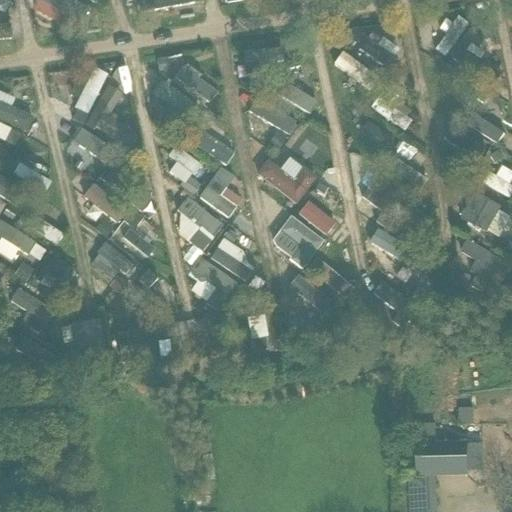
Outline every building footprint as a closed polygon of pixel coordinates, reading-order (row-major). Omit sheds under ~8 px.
[(48,7),(41,21),(52,26),(56,18),(82,31),(92,9),(72,0),(36,0),(36,1),(48,7)] [(141,0),(140,0),(142,14),(193,7),(192,0),(141,0)] [(458,13),(440,35),(443,38),(435,49),(445,57),(471,23),(458,13)] [(488,28),(479,30),(481,40),(490,38),(488,28)] [(362,29),(348,32),(350,45),(365,42),(362,29)] [(366,41),(359,52),(387,71),(394,60),(366,41)] [(284,49),(245,51),(246,66),(284,64),(284,49)] [(342,52),(334,65),(363,84),(371,71),(342,52)] [(438,63),(430,76),(467,99),(472,92),(475,86),(438,63)] [(218,95),(199,82),(202,78),(188,67),(182,70),(174,80),(210,106),(218,95)] [(93,68),(75,117),(90,122),(107,73),(93,68)] [(107,85),(94,115),(110,122),(123,92),(107,85)] [(168,95),(187,115),(194,109),(175,88),(168,95)] [(8,104),(0,100),(0,115),(20,124),(31,99),(13,92),(8,104)] [(482,92),(475,101),(482,106),(488,97),(482,92)] [(402,134),(412,123),(383,97),(373,107),(402,134)] [(300,117),(257,98),(249,115),(292,134),(300,117)] [(471,127),(500,144),(507,133),(478,116),(471,127)] [(0,140),(6,143),(12,128),(0,123),(0,140)] [(77,131),(70,143),(106,163),(113,151),(77,131)] [(226,167),(234,154),(209,137),(200,150),(226,167)] [(294,137),(284,150),(316,175),(326,161),(294,137)] [(174,150),(167,159),(194,177),(200,168),(174,150)] [(499,152),(491,156),(495,164),(503,159),(499,152)] [(6,162),(1,170),(11,175),(16,168),(6,162)] [(273,162),(267,175),(302,191),(308,178),(273,162)] [(218,170),(212,181),(222,187),(228,176),(218,170)] [(511,192),(511,174),(494,173),(493,191),(511,192)] [(192,181),(184,191),(191,197),(199,187),(192,181)] [(406,205),(374,181),(367,191),(372,195),(366,204),(382,215),(374,225),(385,232),(406,205)] [(476,194),(461,221),(487,235),(488,233),(500,213),(502,209),(476,194)] [(36,197),(29,207),(39,214),(46,204),(36,197)] [(411,197),(407,204),(414,209),(419,202),(411,197)] [(186,200),(176,213),(199,231),(188,245),(201,255),(222,229),(186,200)] [(308,204),(298,216),(325,238),(335,226),(308,204)] [(132,213),(123,224),(133,232),(142,221),(132,213)] [(302,270),(326,246),(295,216),(271,241),(302,270)] [(34,234),(59,247),(66,234),(41,221),(34,234)] [(103,222),(96,232),(106,240),(114,230),(103,222)] [(128,231),(123,242),(149,255),(155,244),(128,231)] [(377,232),(371,246),(406,262),(412,249),(377,232)] [(228,234),(222,242),(229,246),(234,239),(228,234)] [(490,308),(510,267),(469,244),(462,254),(477,265),(472,275),(478,279),(472,289),(483,296),(480,303),(490,308)] [(50,260),(36,282),(40,285),(46,275),(54,280),(62,267),(50,260)] [(199,260),(189,274),(215,292),(205,306),(217,314),(236,286),(199,260)] [(22,266),(14,277),(25,284),(33,272),(22,266)] [(157,281),(149,274),(139,284),(144,289),(137,297),(161,321),(168,311),(148,291),(157,281)] [(301,276),(284,291),(310,320),(327,305),(301,276)] [(117,279),(109,288),(120,297),(128,288),(117,279)] [(418,316),(381,286),(372,297),(397,317),(392,324),(403,332),(418,316)] [(40,339),(54,315),(17,292),(10,304),(31,317),(23,329),(40,339)] [(209,311),(203,318),(210,324),(217,317),(209,311)] [(283,353),(277,312),(262,314),(267,341),(249,344),(252,358),(283,353)] [(99,322),(69,329),(77,367),(106,359),(99,322)] [(118,336),(116,336),(121,366),(159,360),(156,344),(154,331),(118,336)] [(461,409),(462,425),(475,425),(474,408),(461,409)] [(418,476),(408,476),(409,511),(437,511),(435,479),(467,478),(467,473),(467,444),(436,444),(416,445),(418,476)]
